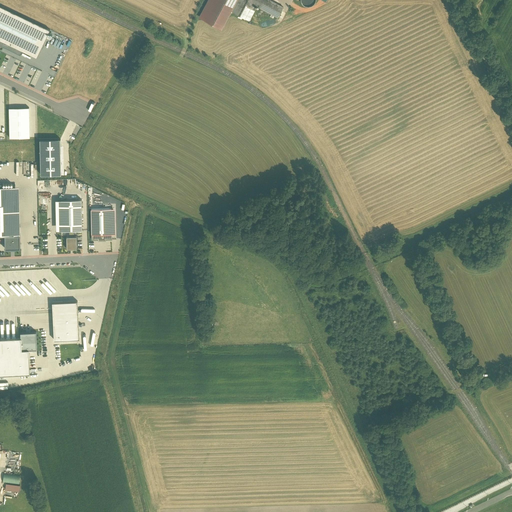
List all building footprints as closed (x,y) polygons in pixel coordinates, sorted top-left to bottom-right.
[(231,11),(236,0),(208,0),(199,16),(221,28),(231,11)] [(283,7),(270,0),(236,0),(231,11),(247,20),(255,5),(278,17),(283,7)] [(0,4),(0,44),(21,54),(23,50),(38,57),(51,29),(0,4)] [(29,107),(9,108),(10,138),(30,137),(29,107)] [(60,137),(39,138),(40,175),(61,174),(60,137)] [(19,186),(0,186),(0,234),(4,235),(4,249),(20,249),(19,186)] [(81,199),(56,199),(56,230),(69,230),(69,236),(66,236),(67,249),(77,248),(77,236),(74,236),(74,230),(82,229),(81,199)] [(115,207),(91,208),(91,234),(116,233),(115,207)] [(78,300),(53,301),(54,338),(79,338),(78,300)] [(21,337),(0,338),(0,372),(30,371),(29,349),(37,349),(37,331),(21,332),(21,337)] [(1,473),(1,481),(18,483),(19,475),(1,473)]
